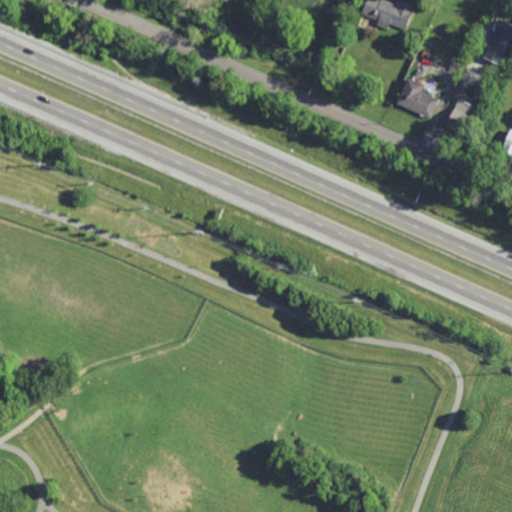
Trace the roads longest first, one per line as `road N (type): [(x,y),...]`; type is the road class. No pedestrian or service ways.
road 1 (motorway): [(511,268),(0,40)]
road 2 (motorway): [(0,82),(511,309)]
road 3 (residential): [(511,191),(87,0)]
